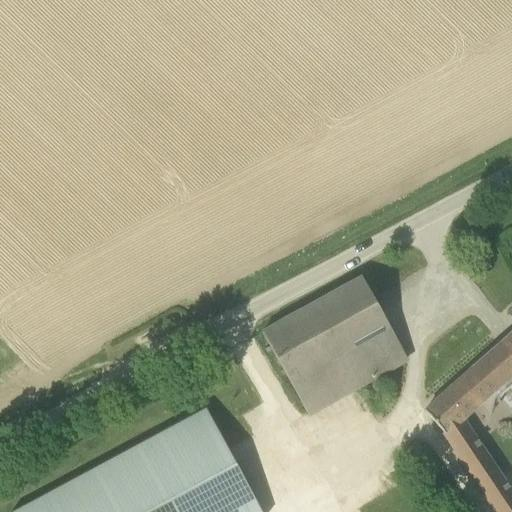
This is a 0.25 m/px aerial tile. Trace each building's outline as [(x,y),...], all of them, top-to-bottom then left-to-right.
[(291,384),(325,365),(390,329),(361,276),(262,332),(291,384)] [(341,395),(407,359),(390,329),(325,365),(341,395)] [(443,433),(461,417),(511,371),(511,353),(502,342),(424,411),(442,432),(443,433)] [(261,511),(206,409),(13,511),(261,511)] [(511,511),(511,495),(461,417),(443,433),(496,511),(511,511)]
